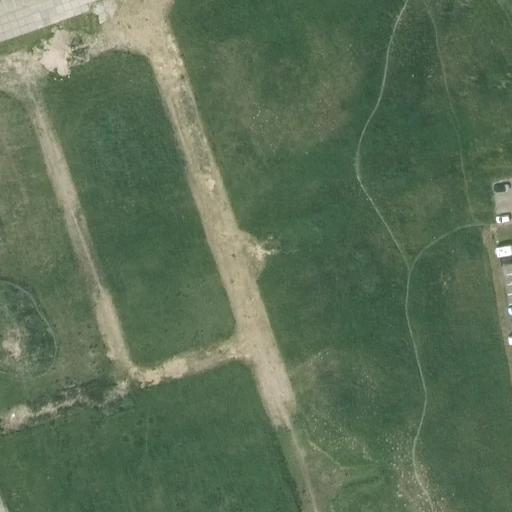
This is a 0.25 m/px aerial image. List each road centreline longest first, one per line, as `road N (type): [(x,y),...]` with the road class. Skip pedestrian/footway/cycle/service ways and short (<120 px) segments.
road 1 (residential): [(338,0),(448,181),(457,469),(473,511)]
road 2 (unclassified): [(149,0),(313,511)]
road 3 (residential): [(115,391),(120,364),(34,104)]
road 4 (residential): [(156,511),(115,391)]
